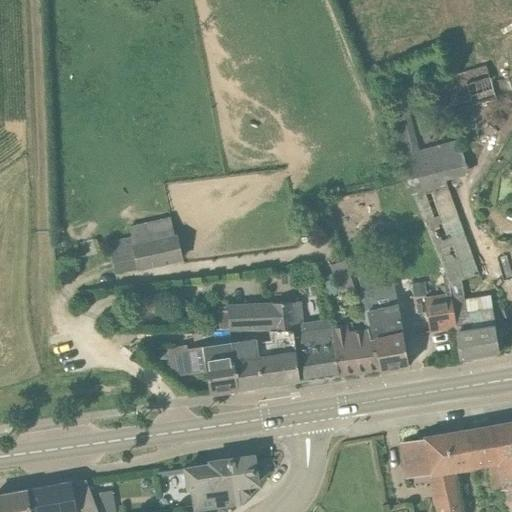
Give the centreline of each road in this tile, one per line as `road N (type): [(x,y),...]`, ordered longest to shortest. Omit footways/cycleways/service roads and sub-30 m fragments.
road 1 (secondary): [(0,458),(304,413)]
road 2 (secondary): [(304,413),(511,380)]
